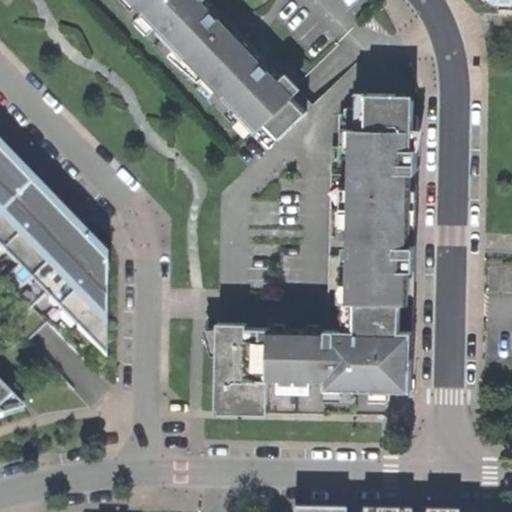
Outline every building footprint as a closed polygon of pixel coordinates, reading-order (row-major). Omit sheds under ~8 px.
[(123,0),(133,10),(140,3),(137,0),(123,0)] [(276,142),(307,112),(292,97),(299,90),(285,76),(282,78),(271,67),(269,70),(266,67),(263,64),(266,61),(230,24),(221,15),(219,17),(213,11),(215,9),(206,0),(137,0),(140,3),(146,9),(142,13),(156,27),(177,48),(185,57),(189,53),(196,60),(222,86),(227,92),(223,96),(232,105),(254,127),(258,123),(261,127),(276,142)] [(511,10),(511,1),(497,2),(497,11),(511,10)] [(218,7),(215,9),(213,11),(219,17),(221,15),(230,24),(232,21),(221,10),(218,7)] [(149,34),(156,27),(142,13),(134,20),(149,34)] [(178,64),(185,57),(177,48),(169,55),(178,64)] [(214,94),(222,86),(196,60),(188,67),(214,94)] [(390,389),(412,390),(415,236),(416,184),(402,184),(402,172),(417,172),(419,113),(414,113),(415,98),(397,98),(397,92),(367,92),(367,107),(347,107),(347,113),(341,113),(340,145),(333,145),(329,330),(326,330),(326,337),(309,336),(309,329),(288,329),(288,336),(271,336),(271,329),(247,328),(218,328),(218,352),(217,411),(357,414),(357,389),(372,389),(390,389)] [(257,131),(261,127),(258,123),(254,127),(232,105),(224,113),(247,137),(255,129),(257,131)] [(77,329),(105,359),(107,263),(90,246),(92,241),(82,231),(78,235),(73,240),(55,221),(61,216),(0,152),(0,237),(23,262),(0,284),(0,285),(26,313),(50,290),(83,323),(77,329)] [(417,178),(417,172),(402,172),(402,184),(416,184),(417,178)] [(78,235),(61,216),(55,221),(73,240),(78,235)] [(207,351),(218,352),(218,328),(207,328),(207,351)] [(0,419),(25,412),(0,385),(0,419)] [(390,400),(390,389),(372,389),(372,400),(390,400)]
